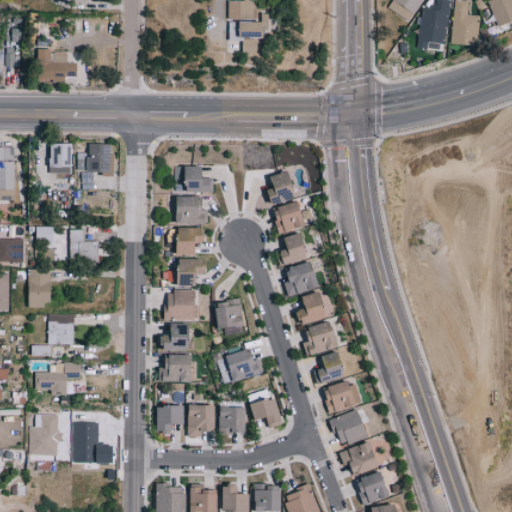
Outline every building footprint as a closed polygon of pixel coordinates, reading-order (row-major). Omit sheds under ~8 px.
[(223,0),(223,18),(247,19),(247,0),(223,0)] [(389,0),(389,1),(412,14),(420,0),(389,0)] [(448,0),(433,0),(432,9),(421,7),(414,46),(435,50),(437,42),(441,43),(448,0)] [(466,0),(450,0),(449,44),(475,45),(476,14),(466,14),(466,0)] [(511,0),(485,0),(496,25),(511,18),(511,0)] [(230,21),(229,37),(258,38),(258,29),(265,29),(266,14),(257,13),(256,22),(230,21)] [(251,52),(252,39),(245,38),(245,39),(239,39),(239,52),(251,52)] [(76,76),(76,63),(67,62),(67,52),(50,52),(50,49),(37,49),(36,79),(64,80),(64,76),(76,76)] [(5,51),(4,66),(13,66),(13,51),(5,51)] [(73,142),(51,142),(50,173),(58,173),(58,164),(73,165),(73,142)] [(112,142),(89,142),(89,155),(77,155),(76,169),(111,170),(112,142)] [(0,146),(0,199),(14,199),(14,146),(0,146)] [(214,190),(213,176),(205,177),(204,164),(174,165),(175,191),(214,190)] [(298,195),(289,169),(270,175),(274,187),(265,190),(269,204),(298,195)] [(82,188),(93,187),(93,170),(82,170),(82,188)] [(175,222),(205,223),(205,196),(176,195),(175,222)] [(272,208),(279,232),(310,224),(306,209),(302,210),(299,200),(272,208)] [(35,241),(53,241),(52,226),(35,226),(35,241)] [(204,242),(204,226),(179,226),(178,253),(197,253),(198,242),(204,242)] [(98,260),(97,240),(83,241),(83,228),(68,229),(69,261),(98,260)] [(310,257),(303,231),(284,236),(287,248),(282,249),(286,262),(310,257)] [(23,238),(0,237),(0,260),(23,261),(23,238)] [(198,272),(205,272),(206,258),(180,257),(179,284),(198,284),(198,272)] [(288,295),(321,286),(313,259),(287,267),(291,280),(284,282),(288,295)] [(50,305),(51,268),(29,268),(28,304),(50,305)] [(0,307),(10,307),(9,275),(0,275),(0,307)] [(164,318),(195,319),(195,290),(168,289),(168,303),(165,303),(164,318)] [(302,296),(306,307),(298,310),(302,323),(329,315),(321,290),(302,296)] [(218,327),(244,325),(242,298),(217,299),(218,327)] [(73,343),(74,313),(48,313),(48,343),(73,343)] [(303,342),(307,355),(339,345),(331,320),(307,327),(310,340),(303,342)] [(190,322),(171,322),(171,334),(162,334),(162,349),(190,349),(190,322)] [(224,384),(262,371),(254,346),(216,359),(224,384)] [(347,375),(339,350),(320,356),(324,367),(314,370),(318,383),(347,375)] [(159,367),(159,381),(194,380),(194,354),(166,354),(167,366),(159,367)] [(35,371),(35,388),(51,388),(51,394),(66,394),(67,378),(81,378),(81,363),(49,363),(49,371),(35,371)] [(0,378),(8,379),(8,367),(0,367),(0,400),(1,401),(1,388),(0,388),(0,378)] [(329,413),(357,404),(349,380),(324,387),(328,399),(325,400),(329,413)] [(255,419),(267,417),(269,426),(282,424),(277,397),(251,402),(255,419)] [(188,436),(201,436),(202,430),(215,430),(216,404),(189,403),(188,436)] [(185,423),(185,405),(158,405),(158,430),(174,430),(174,423),(185,423)] [(246,406),(220,406),(220,432),(229,432),(229,431),(245,432),(246,406)] [(368,435),(357,408),(330,419),(341,446),(368,435)] [(344,465),(350,463),(354,474),(380,465),(371,440),(339,451),(344,465)] [(390,495),(383,470),(356,478),(364,503),(390,495)] [(185,511),(186,492),(181,492),(181,486),(166,486),(166,482),(157,482),(155,511),(185,511)] [(218,511),(219,488),(203,488),(203,483),(191,483),(190,511),(218,511)] [(256,510),(282,510),(281,483),(255,484),(256,510)] [(288,511),(318,511),(310,483),(294,487),(295,492),(284,495),(288,511)] [(224,485),(224,511),(250,511),(250,493),(239,492),(239,485),(224,485)]
